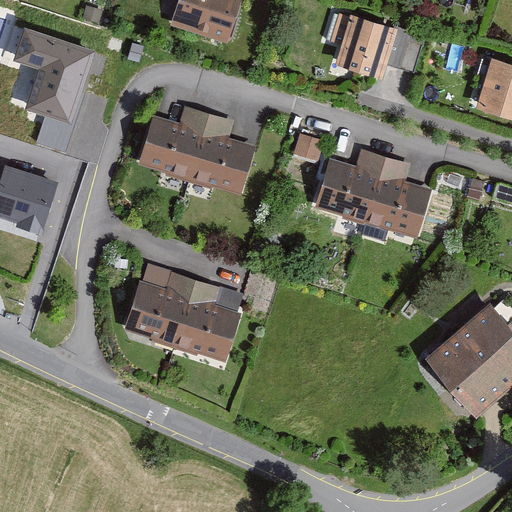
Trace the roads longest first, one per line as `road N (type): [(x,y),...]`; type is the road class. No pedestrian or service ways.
road 1 (residential): [(511,175),(201,79),(154,77),(126,113),(89,223),(85,380)]
road 2 (residential): [(354,511),(85,380)]
